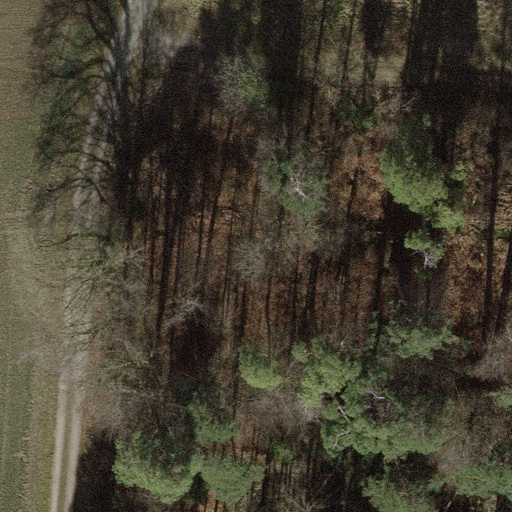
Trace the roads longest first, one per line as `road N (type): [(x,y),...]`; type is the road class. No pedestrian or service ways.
road 1 (track): [(135,0),(91,96),(68,511)]
road 2 (track): [(128,15),(224,68),(511,141)]
